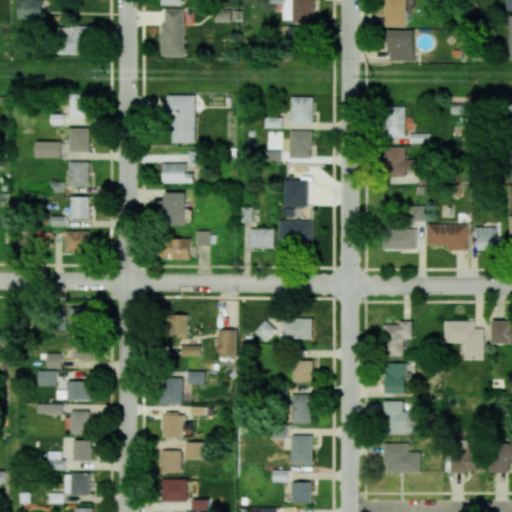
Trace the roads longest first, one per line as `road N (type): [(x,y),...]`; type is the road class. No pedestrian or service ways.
road 1 (residential): [(0,280),(511,283)]
road 2 (residential): [(351,511),(350,0)]
road 3 (residential): [(128,511),(128,0)]
road 4 (residential): [(351,504),(511,505)]
